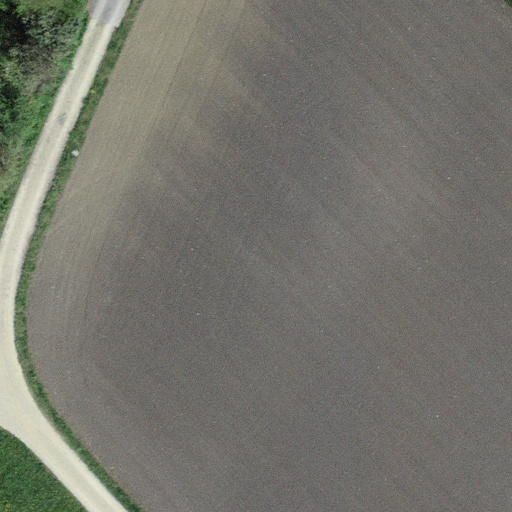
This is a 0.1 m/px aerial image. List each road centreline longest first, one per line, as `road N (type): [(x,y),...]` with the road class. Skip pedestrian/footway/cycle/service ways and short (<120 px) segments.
road 1 (residential): [(0,359),(34,186),(115,0)]
road 2 (track): [(111,511),(0,395)]
